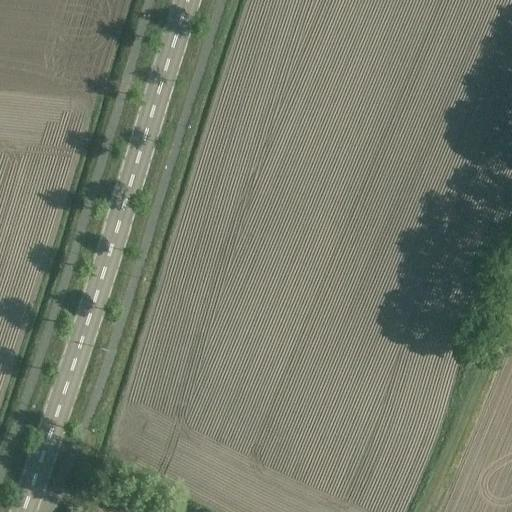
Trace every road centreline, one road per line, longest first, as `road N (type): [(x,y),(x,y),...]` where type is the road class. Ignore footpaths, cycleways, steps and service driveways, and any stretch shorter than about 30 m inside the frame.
road 1 (tertiary): [(21,511),(190,0)]
road 2 (track): [(511,295),(421,511)]
